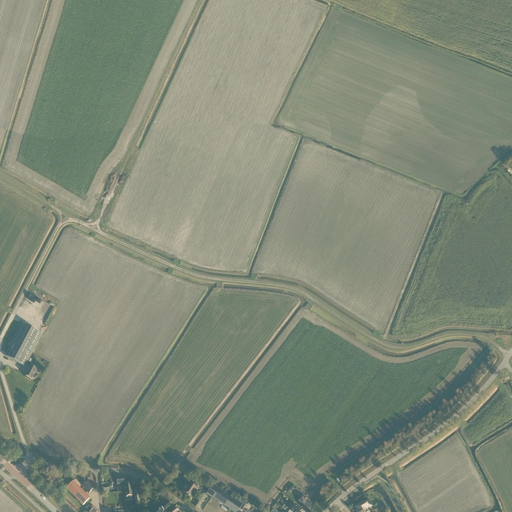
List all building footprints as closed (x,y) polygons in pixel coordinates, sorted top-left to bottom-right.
[(12,344),(5,357),(24,367),(29,370),(25,377),(32,380),(37,371),(33,369),(34,366),(27,362),(42,335),(21,324),(11,343),(12,344)] [(132,485),(133,491),(132,491),(133,496),(134,496),(134,500),(135,500),(135,505),(139,505),(138,494),(139,494),(138,491),(136,491),(136,485),(135,480),(131,480),(132,485)] [(89,503),(91,502),(91,501),(89,499),(90,499),(86,495),(81,490),(79,488),(73,482),(66,489),(83,506),(87,502),(88,504),(89,503)] [(82,488),(83,489),(81,490),(86,495),(87,493),(88,494),(93,489),(87,483),(82,488)] [(185,493),(191,497),(198,486),(196,484),(194,487),(190,485),(185,493)] [(131,486),(124,487),(125,498),(133,497),(131,486)] [(212,486),(206,495),(231,511),(237,511),(239,510),(242,506),(239,503),(212,486)] [(303,505),(308,509),(312,504),(309,502),(310,501),(303,495),(298,502),(303,506),(303,505)] [(163,511),(171,505),(168,502),(161,509),(160,507),(154,511),(163,511)] [(369,511),(369,509),(370,508),(370,507),(370,506),(370,505),(369,503),(368,502),(367,502),(366,502),(365,502),(356,507),(356,509),(357,511),(369,511)]
